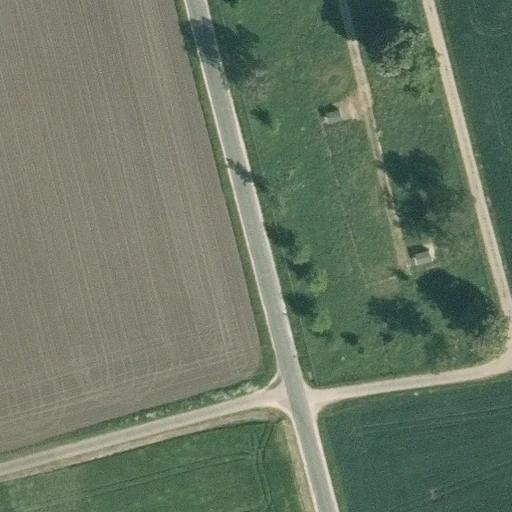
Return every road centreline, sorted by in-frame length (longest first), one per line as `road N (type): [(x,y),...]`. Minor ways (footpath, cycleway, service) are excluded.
road 1 (unclassified): [(191,0),(288,397)]
road 2 (unclassified): [(0,465),(288,397)]
